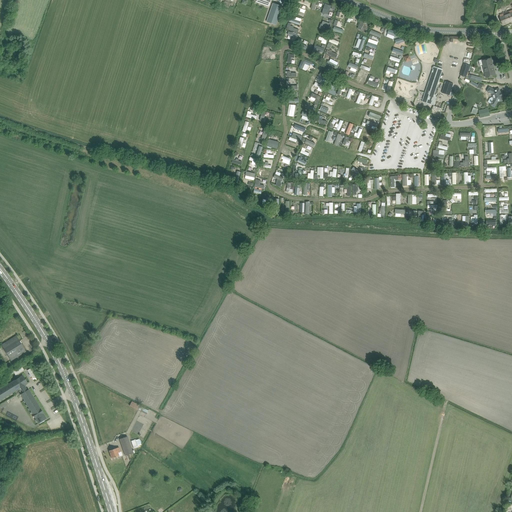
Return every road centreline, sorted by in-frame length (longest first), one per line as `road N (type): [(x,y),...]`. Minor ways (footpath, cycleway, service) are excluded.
road 1 (secondary): [(112,511),(52,347),(0,268)]
road 2 (tertiary): [(501,32),(422,29),(346,0)]
